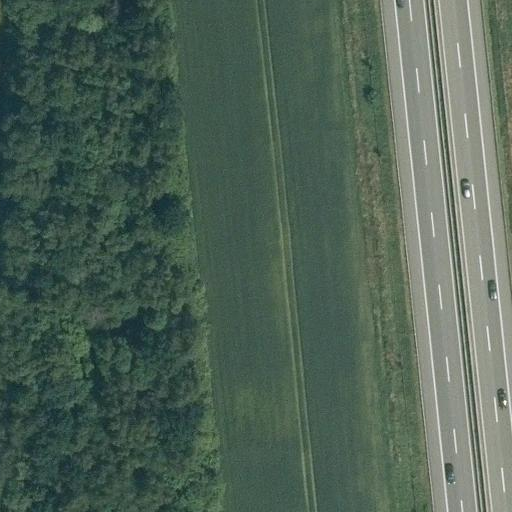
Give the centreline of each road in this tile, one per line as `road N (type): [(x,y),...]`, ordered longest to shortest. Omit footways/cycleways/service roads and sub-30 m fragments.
road 1 (motorway): [(407,0),(460,511)]
road 2 (motorway): [(502,511),(451,0)]
